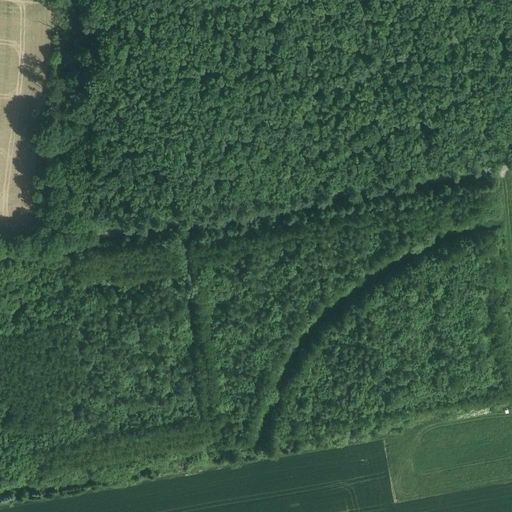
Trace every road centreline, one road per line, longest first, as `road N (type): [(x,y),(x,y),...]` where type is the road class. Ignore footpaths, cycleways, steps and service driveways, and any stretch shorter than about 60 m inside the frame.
road 1 (track): [(259,206),(277,166),(511,88)]
road 2 (track): [(49,240),(68,221),(277,166)]
